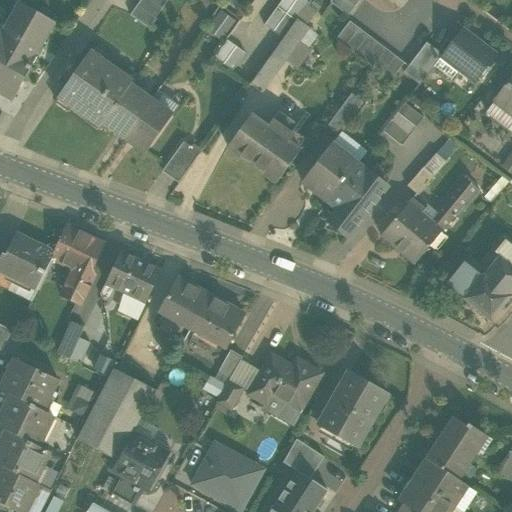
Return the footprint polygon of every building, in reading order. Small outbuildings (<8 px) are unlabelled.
[(141,0),(137,6),(155,19),(168,0),(141,0)] [(277,33),(294,10),(308,20),(317,8),(306,0),(279,0),(263,23),(277,33)] [(331,0),(330,2),(348,16),(359,0),(331,0)] [(0,35),(0,96),(11,103),(37,56),(36,55),(54,23),(18,3),(0,35)] [(206,29),(221,39),(235,20),(220,9),(206,29)] [(296,20),(249,85),(260,93),(308,28),(296,20)] [(386,49),(349,22),(336,40),(372,67),(386,49)] [(441,56),(433,66),(448,78),(453,77),(457,72),(473,84),(496,53),(478,40),(477,42),(462,30),(441,56)] [(216,54),(234,67),(245,52),(227,39),(216,54)] [(426,43),(408,66),(424,79),(433,66),(441,56),(437,53),(438,52),(426,43)] [(404,63),(386,49),(372,67),(390,81),(404,63)] [(132,83),(90,53),(57,98),(99,128),(103,123),(130,86),(132,83)] [(424,79),(408,66),(403,73),(419,85),(424,79)] [(511,76),(486,112),(508,129),(511,123),(511,76)] [(130,86),(103,123),(124,138),(151,101),(130,86)] [(351,94),(327,126),(340,137),(365,105),(351,94)] [(151,101),(124,138),(145,153),(172,116),(151,101)] [(382,132),(401,146),(422,118),(404,104),(382,132)] [(267,127),(251,115),(227,148),(276,183),(299,151),(288,143),(293,137),(287,132),(272,121),(267,127)] [(447,138),(436,151),(445,159),(457,145),(447,138)] [(183,143),(162,172),(178,184),(199,155),(183,143)] [(331,145),(301,183),(327,203),(357,165),(331,145)] [(511,175),(511,150),(499,165),(511,176),(511,175)] [(435,154),(407,186),(417,196),(434,177),(433,176),(445,163),(435,154)] [(327,223),(348,238),(387,188),(357,165),(327,203),(337,210),(327,223)] [(464,179),(430,220),(442,231),(476,190),(464,179)] [(411,199),(380,236),(414,265),(442,231),(430,220),(421,213),(424,210),(411,199)] [(103,246),(66,228),(53,254),(51,258),(57,261),(76,270),(89,276),(103,246)] [(33,247),(15,238),(6,256),(2,254),(0,258),(0,272),(36,290),(51,258),(53,254),(34,244),(33,247)] [(511,247),(504,241),(494,253),(498,256),(511,267),(511,247)] [(160,272),(119,253),(105,284),(145,303),(160,272)] [(511,267),(498,256),(483,276),(482,276),(476,283),(464,298),(464,299),(490,320),(509,297),(511,293),(511,267)] [(89,276),(76,270),(68,289),(80,294),(89,276)] [(476,283),(459,270),(447,285),(464,299),(464,298),(476,283)] [(208,296),(177,278),(158,312),(189,329),(208,296)] [(245,316),(208,296),(189,329),(226,350),(245,316)] [(74,322),(58,354),(69,359),(79,338),(84,327),(74,322)] [(1,326),(0,327),(0,350),(2,351),(12,332),(1,326)] [(90,343),(79,338),(69,360),(80,365),(90,343)] [(242,357),(230,351),(218,371),(230,378),(242,357)] [(299,372),(271,356),(248,395),(265,405),(263,408),(293,424),(321,374),(303,364),(299,372)] [(58,381),(15,360),(0,388),(0,390),(10,395),(42,411),(58,381)] [(113,369),(76,440),(117,461),(132,434),(156,391),(113,369)] [(359,385),(345,378),(318,427),(356,448),(386,394),(362,381),(359,385)] [(230,411),(243,389),(230,382),(217,403),(230,411)] [(65,409),(82,416),(93,390),(76,383),(65,409)] [(42,411),(10,395),(0,415),(0,428),(6,431),(38,447),(53,416),(42,411)] [(467,426),(454,418),(426,460),(457,481),(486,436),(468,424),(467,426)] [(38,447),(6,431),(0,442),(0,466),(34,483),(49,452),(38,447)] [(150,444),(132,434),(117,461),(111,471),(118,475),(143,489),(146,491),(151,490),(172,453),(169,449),(152,440),(150,444)] [(296,471),(310,480),(324,458),(297,440),(282,462),(296,471)] [(262,470),(214,444),(192,484),(240,510),(262,470)] [(511,453),(509,452),(496,472),(511,482),(511,453)] [(457,481),(426,460),(413,480),(453,507),(466,487),(457,481)] [(34,483),(0,466),(0,504),(16,511),(26,511),(39,485),(34,483)] [(310,480),(296,471),(269,511),(313,511),(327,491),(310,480)] [(143,489),(118,475),(109,493),(133,507),(143,489)] [(449,511),(453,507),(413,480),(400,500),(403,503),(417,511),(449,511)] [(83,511),(109,511),(87,503),(83,511)] [(417,511),(403,503),(396,511),(417,511)]
